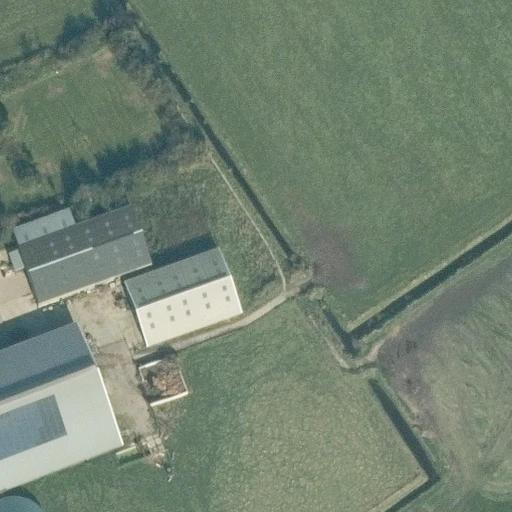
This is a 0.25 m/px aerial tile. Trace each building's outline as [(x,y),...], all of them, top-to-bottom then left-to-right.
[(18,254),(38,310),(151,270),(131,213),(76,233),(18,254)] [(11,236),(18,254),(76,233),(70,215),(11,236)] [(219,258),(125,292),(147,353),(241,319),(219,258)] [(0,494),(121,448),(82,346),(0,377),(0,494)] [(0,511),(39,511),(35,508),(30,505),(24,502),(19,501),(13,501),(7,501),(2,503),(0,503),(0,511)]
